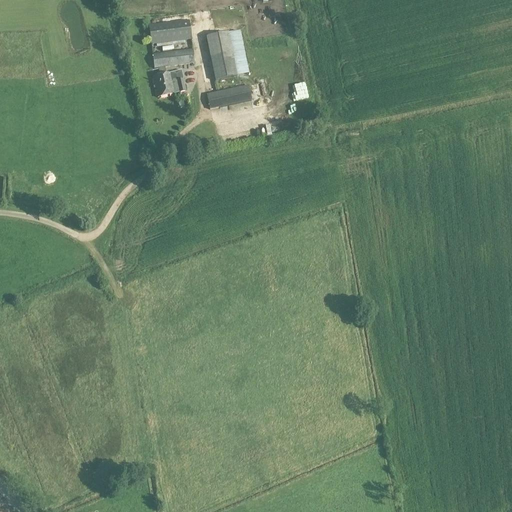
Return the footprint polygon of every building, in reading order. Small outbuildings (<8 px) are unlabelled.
[(149,27),(151,45),(192,41),(189,22),(149,27)] [(239,32),(206,39),(215,82),(248,76),(239,32)] [(193,51),(152,56),(154,70),(158,70),(165,69),(195,65),(193,51)] [(158,70),(160,77),(153,78),(158,99),(186,92),(181,72),(166,75),(165,69),(158,70)] [(248,87),(207,96),(210,111),(252,102),(248,87)]
